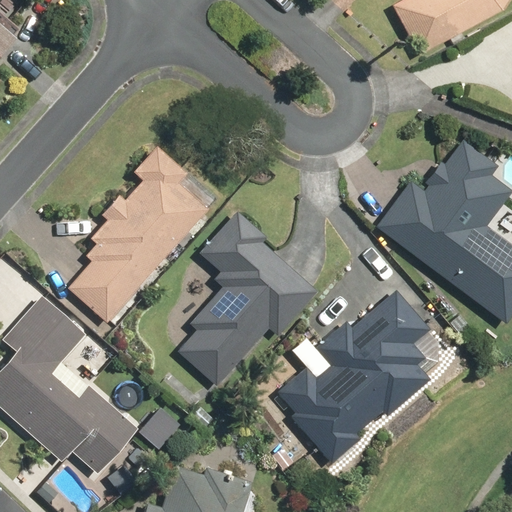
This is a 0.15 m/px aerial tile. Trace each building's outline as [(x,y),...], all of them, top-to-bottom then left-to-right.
[(400,0),(389,6),(416,56),(446,39),(450,46),(466,38),(464,34),(500,13),(507,0),(400,0)] [(0,49),(15,32),(0,18),(0,49)] [(446,162),(440,158),(420,185),(410,178),(374,227),(507,324),(511,317),(511,245),(483,225),(511,188),(493,175),(500,165),(463,138),(446,162)] [(64,286),(101,320),(203,209),(175,184),(186,173),(153,142),(128,169),(138,179),(121,198),(116,194),(98,214),(104,220),(88,238),(92,242),(81,254),(87,259),(64,286)] [(313,291),(233,212),(195,250),(217,272),(210,278),(218,286),(184,321),(193,330),(174,348),(211,385),(266,330),(271,334),(313,291)] [(293,412),(287,417),(325,462),(358,435),(355,431),(377,413),(381,418),(450,359),(391,290),(347,328),(342,322),(311,349),(302,338),(289,349),(304,366),(274,390),(293,412)] [(0,341),(11,351),(0,362),(0,409),(59,463),(69,452),(94,475),(135,430),(86,385),(75,397),(45,371),(80,334),(37,295),(0,334),(0,341)] [(249,511),(258,480),(203,465),(201,473),(171,465),(160,508),(143,503),(140,511),(249,511)]
